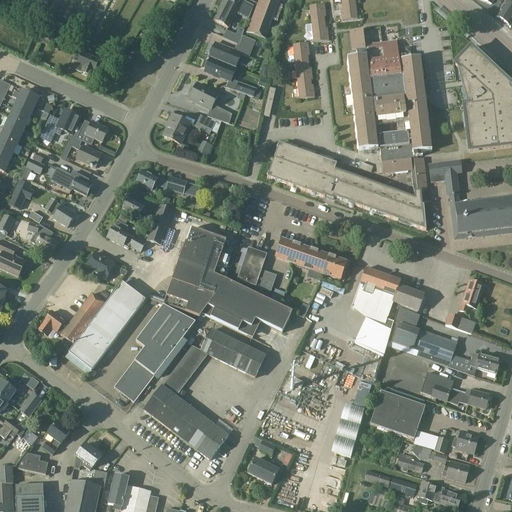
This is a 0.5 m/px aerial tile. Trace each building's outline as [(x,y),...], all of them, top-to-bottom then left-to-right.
[(237,0),(232,0),(230,4),(224,1),(214,22),(228,29),(235,14),(238,15),(239,13),(244,15),(249,5),(237,0)] [(265,40),(279,3),(271,0),(258,0),(246,33),(265,40)] [(354,2),(342,3),(343,13),(341,13),(341,16),(342,22),(357,20),(354,2)] [(496,18),(508,26),(511,20),(511,5),(506,2),(496,18)] [(311,26),(324,24),(323,15),(325,14),(324,11),(324,5),(309,7),(311,26)] [(325,34),(324,24),(311,26),(313,44),(328,42),(327,36),(327,33),(325,34)] [(356,51),(356,58),(347,59),(351,95),(354,115),(358,152),(377,150),(371,105),(374,104),(376,121),(405,117),(405,113),(407,112),(409,132),(378,136),(382,175),(411,171),(413,193),(414,193),(421,192),(427,191),(423,160),(413,161),(413,158),(422,157),(421,153),(431,152),(420,59),(399,62),(396,42),(364,46),(363,31),(349,33),(351,51),(356,51)] [(44,33),(41,41),(60,48),(72,53),(75,46),(44,33)] [(229,33),(226,41),(238,47),(242,39),(241,38),(236,36),(229,33)] [(215,45),(214,48),(212,47),(209,55),(210,55),(209,59),(210,60),(235,69),(241,56),(248,59),(253,47),(254,45),(255,43),(242,38),(242,39),(238,47),(236,53),(215,45)] [(295,64),(308,63),(306,53),(308,53),(308,48),(307,44),(293,46),(295,64)] [(469,153),(511,147),(511,121),(511,117),(511,116),(511,110),(511,109),(511,93),(509,94),(508,88),(510,86),(497,75),(495,77),(490,73),(493,70),(492,70),(490,72),(485,68),(487,66),(481,60),(479,62),(474,58),(476,55),(470,49),(455,66),(457,68),(467,106),(463,107),(465,115),(468,115),(469,121),(465,122),(469,122),(469,128),(466,129),(469,153)] [(98,61),(81,54),(79,58),(75,55),(72,62),(77,64),(74,69),(75,71),(90,78),(92,72),(93,73),(98,61)] [(210,60),(208,63),(207,62),(204,69),(205,70),(204,74),(218,80),(219,79),(230,83),(236,70),(235,69),(210,60)] [(309,72),(308,63),(295,64),(297,82),(312,80),(311,72),(309,72)] [(260,80),(258,86),(265,89),(267,82),(260,80)] [(312,80),(297,82),(299,100),(314,99),(313,93),(313,90),(311,90),(310,81),(312,81),(312,80)] [(190,97),(187,101),(209,112),(207,119),(228,126),(232,116),(213,107),(219,95),(196,83),(193,89),(191,90),(190,91),(189,93),(189,94),(189,96),(190,97)] [(256,91),(238,84),(235,92),(253,99),(256,91)] [(270,89),(265,107),(271,108),(272,106),(275,91),(276,90),(270,89)] [(19,95),(14,93),(11,98),(17,101),(33,108),(38,99),(21,91),(19,95)] [(33,108),(17,101),(13,110),(29,118),(33,108)] [(29,118),(13,110),(8,119),(25,127),(29,118)] [(50,117),(42,133),(53,138),(55,134),(60,137),(62,132),(70,136),(70,137),(76,140),(82,127),(76,124),(79,118),(65,111),(60,122),(50,117)] [(49,115),(44,112),(41,118),(47,121),(49,115)] [(172,116),(168,124),(170,125),(164,137),(179,145),(189,125),(172,116)] [(209,136),(214,124),(200,117),(194,128),(209,136)] [(25,127),(8,119),(4,129),(21,136),(25,127)] [(85,122),(82,127),(76,140),(81,142),(93,148),(96,141),(101,144),(107,131),(91,124),(90,125),(87,123),(85,122)] [(4,129),(0,137),(0,138),(16,146),(21,136),(4,129)] [(243,142),(238,141),(223,135),(219,145),(217,145),(216,149),(218,150),(216,155),(214,155),(212,160),(221,163),(222,161),(226,162),(225,164),(234,167),(238,154),(246,157),(247,147),(242,145),(243,142)] [(76,140),(70,137),(62,155),(67,157),(71,148),(80,152),(76,161),(94,170),(100,157),(79,147),(81,142),(76,140)] [(16,146),(0,138),(0,149),(12,155),(16,146)] [(421,192),(414,193),(414,199),(335,170),(337,165),(309,155),(309,157),(304,156),(305,154),(292,149),(291,151),(287,149),(287,147),(279,144),(274,159),(273,163),(272,163),(267,178),(275,181),(276,179),(280,180),(280,182),(293,187),(294,185),(298,187),(297,189),(312,194),(313,192),(317,193),(316,195),(325,198),(325,197),(333,201),(334,198),(342,201),(343,198),(349,200),(348,203),(348,204),(349,200),(355,203),(354,206),(370,211),(371,208),(377,210),(376,213),(376,214),(377,210),(384,213),(383,216),(398,221),(399,218),(405,220),(404,223),(405,224),(406,220),(412,223),(411,226),(426,231),(423,207),(422,207),(421,192)] [(0,149),(0,160),(8,164),(12,155),(0,149)] [(38,164),(41,159),(32,155),(30,160),(38,164)] [(38,164),(30,160),(26,169),(25,169),(31,172),(40,176),(45,167),(44,167),(38,164)] [(511,197),(460,203),(456,175),(462,175),(460,162),(437,165),(428,166),(429,178),(430,185),(444,183),(446,198),(450,198),(450,204),(455,242),(511,234),(511,197)] [(367,166),(365,172),(370,174),(373,168),(367,166)] [(24,168),(18,180),(25,183),(31,172),(25,169),(26,169),(24,168)] [(56,170),(50,182),(71,193),(72,191),(86,198),(92,188),(86,185),(88,181),(72,173),(70,177),(56,170)] [(141,172),(135,185),(151,193),(152,193),(155,194),(159,187),(166,190),(166,191),(183,196),(183,195),(186,196),(189,186),(186,185),(186,184),(170,179),(168,184),(161,182),(158,180),(141,172)] [(31,188),(20,183),(9,207),(20,212),(25,201),(29,193),(31,188)] [(128,199),(122,211),(138,219),(140,213),(143,215),(146,209),(143,208),(144,207),(128,199)] [(54,217),(52,221),(67,230),(76,216),(61,206),(60,207),(54,217)] [(171,212),(160,208),(148,243),(160,247),(171,212)] [(28,219),(39,225),(42,219),(32,213),(28,219)] [(0,225),(0,231),(7,235),(13,222),(4,218),(0,225)] [(134,238),(129,236),(129,235),(124,232),(127,227),(117,222),(114,227),(107,239),(122,247),(122,248),(128,251),(129,249),(134,252),(134,251),(140,254),(145,244),(134,238)] [(30,225),(27,232),(35,235),(37,236),(40,227),(39,227),(39,228),(30,225)] [(185,243),(178,264),(214,276),(226,242),(191,230),(187,243),(185,243)] [(42,234),(34,247),(49,257),(57,244),(42,234)] [(275,258),(322,276),(340,282),(347,263),(282,239),(275,258)] [(24,263),(12,258),(15,250),(0,243),(0,252),(2,253),(0,258),(0,269),(17,277),(24,263)] [(255,288),(261,271),(267,256),(247,249),(236,281),(255,288)] [(95,253),(84,271),(105,283),(115,264),(95,253)] [(178,264),(171,283),(214,298),(202,316),(247,338),(251,329),(255,321),(282,334),(292,314),(214,276),(178,264)] [(357,291),(351,308),(387,320),(391,308),(397,310),(401,307),(418,313),(424,297),(406,290),(398,288),(400,283),(401,282),(365,269),(357,291)] [(261,271),(255,288),(270,293),(276,277),(261,271)] [(293,277),(291,284),(297,286),(299,279),(293,277)] [(105,305),(75,347),(69,355),(92,371),(143,298),(120,282),(105,305)] [(463,301),(461,305),(459,312),(464,314),(463,315),(465,316),(465,314),(466,315),(468,308),(476,310),(484,287),(468,282),(462,300),(463,301)] [(166,298),(163,306),(185,314),(199,319),(202,316),(214,298),(171,283),(166,298)] [(280,306),(284,294),(274,290),(270,303),(280,306)] [(68,325),(60,337),(75,347),(105,305),(91,295),(70,323),(68,325)] [(310,307),(304,304),(299,316),(305,319),(310,307)] [(195,324),(163,308),(135,344),(144,350),(114,390),(134,405),(195,324)] [(397,311),(393,324),(399,326),(413,331),(414,331),(419,318),(399,310),(397,311)] [(43,324),(38,331),(46,337),(51,330),(60,337),(68,325),(70,323),(67,321),(66,323),(52,313),(43,324)] [(448,315),(444,327),(456,331),(460,319),(448,315)] [(365,320),(354,344),(383,358),(386,347),(388,342),(391,332),(365,320)] [(470,323),(467,335),(471,336),(475,324),(470,323)] [(391,332),(388,342),(393,344),(399,327),(399,326),(393,324),(391,332)] [(399,327),(393,344),(413,350),(419,333),(414,331),(413,331),(399,326),(399,327)] [(211,331),(206,342),(214,346),(209,357),(255,380),(266,358),(211,331)] [(419,333),(413,350),(450,362),(456,345),(419,333)] [(262,345),(269,348),(273,338),(266,335),(262,345)] [(192,348),(177,367),(191,378),(208,356),(209,357),(214,346),(206,342),(201,352),(192,348)] [(388,342),(386,347),(416,358),(418,351),(413,350),(393,344),(388,342)] [(418,351),(416,358),(448,369),(450,363),(450,362),(418,351)] [(467,375),(466,376),(474,378),(476,371),(496,377),(500,363),(480,357),(472,355),(470,362),(470,363),(467,375)] [(177,367),(162,387),(176,398),(191,378),(177,367)] [(399,367),(385,370),(386,376),(400,373),(399,367)] [(427,374),(420,394),(446,403),(452,405),(456,392),(450,390),(453,383),(427,374)] [(294,379),(291,385),(300,389),(303,384),(294,379)] [(32,380),(27,387),(33,391),(38,384),(32,380)] [(0,383),(0,399),(7,405),(15,393),(1,383),(0,383)] [(176,398),(162,387),(143,412),(182,442),(202,418),(176,398)] [(299,399),(303,391),(294,387),(291,395),(299,399)] [(358,393),(355,403),(367,406),(369,396),(358,393)] [(425,408),(380,393),(369,426),(413,440),(425,408)] [(470,400),(468,406),(485,410),(489,397),(472,393),(470,400)] [(32,396),(19,413),(22,415),(28,420),(28,419),(37,408),(41,402),(32,396)] [(488,420),(489,411),(469,410),(469,419),(488,420)] [(345,412),(332,462),(352,467),(365,418),(345,412)] [(227,438),(202,418),(182,442),(208,462),(227,438)] [(7,420),(3,426),(11,432),(16,436),(21,430),(7,420)] [(0,437),(5,440),(8,436),(11,432),(3,426),(0,423),(0,437)] [(55,439),(50,445),(47,443),(42,449),(52,457),(69,434),(56,424),(48,434),(55,439)] [(454,440),(451,448),(456,449),(456,451),(473,456),(478,439),(461,434),(458,441),(454,440)] [(21,448),(31,454),(37,444),(27,438),(21,448)] [(438,438),(436,444),(433,452),(444,456),(448,442),(438,438)] [(262,442),(258,450),(257,451),(270,457),(272,454),(275,448),(262,442)] [(85,446),(76,458),(74,469),(80,471),(81,468),(85,468),(90,472),(101,458),(85,446)] [(283,453),(279,461),(283,464),(287,455),(283,453)] [(40,458),(26,455),(21,454),(18,470),(45,476),(48,465),(39,463),(40,458)] [(435,454),(433,462),(445,465),(447,458),(435,454)] [(399,455),(398,460),(396,468),(402,470),(402,472),(407,474),(407,471),(421,475),(424,465),(413,462),(413,461),(411,461),(412,458),(399,455)] [(259,480),(266,466),(254,460),(247,475),(259,480)] [(470,467),(450,461),(445,478),(465,484),(470,467)] [(266,466),(259,480),(271,486),(278,472),(266,466)] [(12,469),(0,469),(0,485),(12,485),(13,485),(12,469)] [(100,488),(100,489),(104,490),(107,475),(96,472),(93,487),(100,488)] [(391,479),(367,472),(364,482),(388,489),(391,479)] [(155,511),(158,503),(148,500),(150,493),(126,488),(128,480),(115,477),(108,506),(113,507),(111,511),(155,511)] [(417,487),(415,486),(392,479),(389,490),(413,498),(417,487)] [(71,482),(67,501),(96,507),(100,489),(100,488),(93,487),(71,482)] [(421,483),(417,498),(419,499),(417,503),(426,505),(428,501),(456,510),(461,497),(443,492),(444,490),(436,487),(436,488),(421,483)] [(0,511),(13,511),(12,485),(0,485),(0,511)] [(42,485),(14,487),(15,500),(43,498),(42,487),(42,485)] [(372,492),(368,505),(388,511),(391,502),(378,499),(380,495),(372,492)] [(43,498),(15,500),(15,511),(43,510),(43,498)] [(67,501),(65,511),(68,511),(95,511),(96,507),(67,501)]
